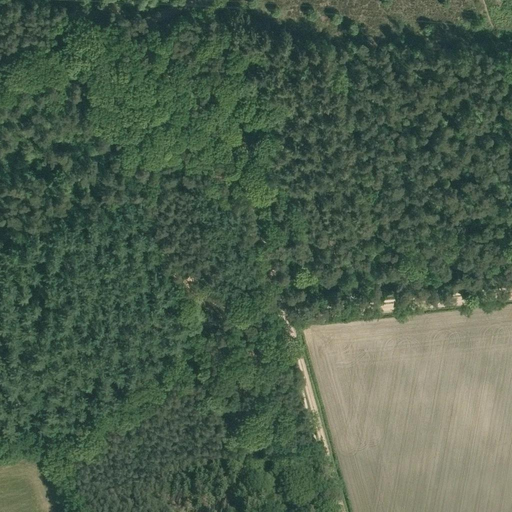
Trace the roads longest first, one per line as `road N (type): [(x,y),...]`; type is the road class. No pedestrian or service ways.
road 1 (track): [(511,295),(235,331),(88,423),(0,437)]
road 2 (track): [(247,220),(208,0)]
road 3 (track): [(337,511),(283,311)]
road 4 (track): [(195,0),(78,54)]
